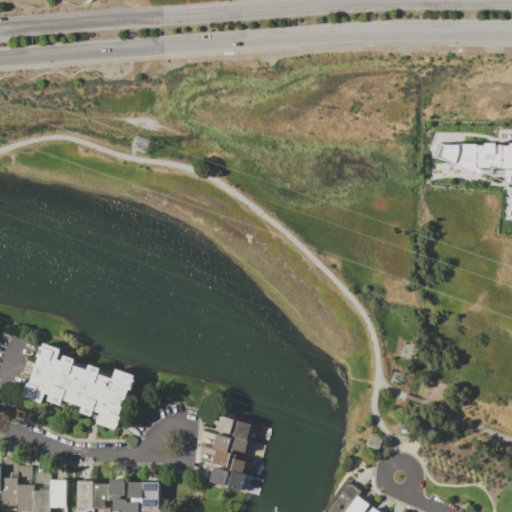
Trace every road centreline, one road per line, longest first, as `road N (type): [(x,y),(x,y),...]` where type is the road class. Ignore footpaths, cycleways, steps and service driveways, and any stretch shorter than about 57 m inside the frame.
road 1 (primary): [(0,54),(511,27)]
road 2 (primary): [(511,2),(0,29)]
road 3 (residential): [(0,426),(82,457),(155,454)]
